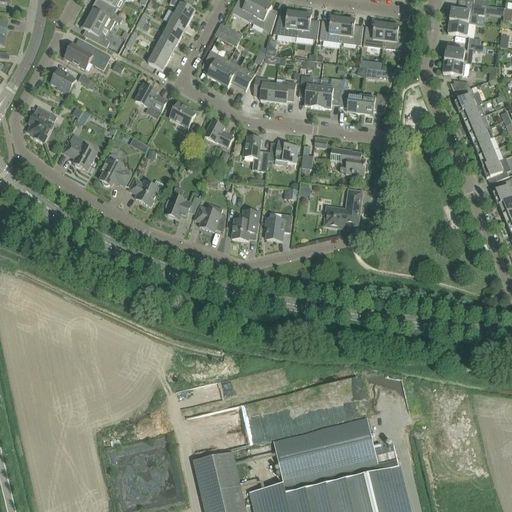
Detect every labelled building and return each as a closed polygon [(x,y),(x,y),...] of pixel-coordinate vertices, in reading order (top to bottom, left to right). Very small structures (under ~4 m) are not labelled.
[(120,0),(98,0),(110,7),(108,12),(115,15),(118,9),(116,8),(120,0)] [(190,22),(195,12),(173,0),(172,0),(170,5),(179,9),(176,15),(190,22)] [(239,0),(232,14),(250,24),(262,2),(257,0),(249,0),(248,2),(244,0),(239,0)] [(153,10),(156,4),(151,1),(148,7),(153,10)] [(272,8),(262,2),(250,24),(271,35),(274,26),(277,16),(276,16),(276,17),(269,13),(272,8)] [(92,10),(87,19),(104,29),(110,32),(116,22),(120,24),(123,20),(115,15),(108,12),(105,17),(96,12),(92,10)] [(451,10),(450,23),(469,25),(471,13),(451,10)] [(277,37),(297,39),(300,15),(288,13),(287,19),(280,18),(280,17),(279,17),(273,36),(277,37)] [(144,15),(140,21),(146,24),(149,18),(144,15)] [(170,25),(184,32),(190,22),(176,15),(170,25)] [(312,16),(300,15),(297,39),(313,41),(317,42),(320,22),(319,22),(319,23),(311,22),(312,16)] [(85,38),(86,38),(107,49),(110,44),(106,41),(107,40),(102,34),(104,29),(87,19),(82,29),(87,32),(85,38)] [(323,43),(340,45),(344,20),(332,19),(331,25),(323,24),(323,23),(322,23),(320,42),(323,43)] [(355,22),(344,20),(340,45),(361,47),(363,28),(363,29),(354,28),(355,22)] [(142,31),(146,24),(140,21),(137,28),(142,31)] [(467,38),(469,25),(450,23),(448,36),(467,38)] [(363,48),(384,50),(387,26),(375,24),(375,31),(366,30),(367,28),(366,28),(363,48)] [(179,42),(184,32),(170,25),(165,35),(179,42)] [(384,50),(405,53),(407,34),(406,35),(398,34),(399,27),(387,26),(384,50)] [(243,37),(232,31),(228,37),(240,43),(243,37)] [(160,45),(174,52),(179,42),(165,35),(160,45)] [(133,36),(129,41),(134,44),(138,38),(133,36)] [(237,49),(240,43),(228,37),(225,43),(237,49)] [(131,50),(134,44),(129,41),(126,47),(131,50)] [(160,45),(154,55),(168,62),(174,52),(160,45)] [(484,47),(480,47),(468,45),(468,52),(472,52),(480,53),(483,54),(484,47)] [(104,72),(111,59),(87,46),(83,53),(73,47),(73,46),(72,46),(65,60),(86,72),(91,63),(95,65),(95,67),(104,72)] [(267,51),(261,48),(259,53),(265,56),(267,51)] [(266,57),(275,58),(277,51),(275,51),(268,50),(266,57)] [(470,66),(472,53),(446,50),(445,63),(470,66)] [(218,84),(230,62),(211,52),(202,69),(203,70),(203,69),(210,72),(207,78),(218,84)] [(265,57),(259,54),(255,63),(260,66),(265,57)] [(163,73),(168,62),(154,55),(149,65),(163,73)] [(280,59),(265,57),(265,62),(267,65),(276,66),(279,63),(280,59)] [(255,76),(230,62),(218,84),(228,89),(231,84),(246,92),(245,93),(246,93),(255,76)] [(303,62),(302,70),(313,71),(314,63),(309,62),(309,63),(303,62)] [(360,62),(360,69),(367,70),(368,63),(360,62)] [(117,63),(112,71),(121,76),(125,68),(117,63)] [(462,78),(467,78),(468,77),(470,66),(445,63),(443,75),(462,78)] [(388,80),(389,73),(381,72),(376,71),(367,70),(366,80),(377,81),(377,79),(388,80)] [(58,89),(57,91),(68,97),(77,81),(59,71),(51,85),(58,89)] [(81,77),(78,82),(89,88),(93,91),(97,85),(92,82),(81,77)] [(311,109),(317,110),(320,88),(313,87),(314,78),(302,77),(301,86),(299,96),(306,97),(305,107),(311,108),(311,109)] [(273,107),(276,87),(269,86),(270,81),(256,79),(254,98),(261,99),(261,103),(271,104),(271,106),(273,107)] [(320,88),(317,110),(325,111),(325,110),(331,111),(333,99),(340,100),(339,108),(340,108),(342,91),(344,81),(332,80),(331,87),(321,85),(320,88)] [(340,108),(340,109),(347,110),(347,112),(347,114),(349,114),(349,115),(356,117),(357,115),(361,116),(364,98),(357,97),(347,93),(350,82),(344,80),(344,81),(342,91),(340,108)] [(283,88),(276,87),(273,107),(277,107),(277,105),(287,106),(287,102),(294,103),(296,85),(284,83),(283,88)] [(460,95),(471,90),(468,85),(469,85),(469,84),(454,83),(454,85),(451,86),(455,97),(460,95)] [(158,93),(145,86),(135,102),(149,109),(150,107),(161,114),(168,103),(160,99),(159,99),(155,97),(158,93)] [(479,94),(474,95),(472,90),(471,91),(471,90),(460,95),(463,100),(455,104),(455,106),(458,114),(459,113),(459,115),(480,106),(483,105),(479,94)] [(377,100),(364,98),(361,116),(374,117),(374,113),(383,114),(389,99),(379,95),(377,100)] [(191,111),(187,109),(178,104),(169,120),(188,130),(196,116),(190,112),(191,111)] [(461,115),(465,125),(485,117),(480,106),(459,115),(460,115),(461,115)] [(48,123),(52,116),(42,110),(37,118),(34,116),(29,125),(32,127),(31,129),(29,134),(34,136),(35,137),(34,139),(44,145),(44,143),(53,126),(48,123)] [(87,121),(90,115),(84,112),(81,118),(87,121)] [(465,125),(470,136),(484,130),(490,128),(485,117),(465,125)] [(213,123),(208,132),(204,138),(217,145),(217,143),(228,149),(234,139),(223,133),(225,129),(213,123)] [(114,136),(116,132),(117,131),(112,127),(109,133),(114,136)] [(489,141),(494,139),(490,128),(484,130),(470,136),(474,147),(489,141)] [(189,135),(181,149),(189,153),(197,139),(189,135)] [(260,153),(262,140),(247,138),(246,151),(244,150),(243,158),(253,159),(252,172),(261,173),(263,153),(260,153)] [(139,149),(141,144),(132,141),(131,146),(139,149)] [(479,158),(494,152),(489,141),(474,147),(479,158)] [(71,142),(68,146),(64,155),(72,159),(72,158),(76,160),(73,164),(88,172),(98,154),(83,146),(82,148),(71,142)] [(285,146),(286,143),(278,142),(275,165),(283,167),(283,164),(296,165),(299,148),(285,146)] [(315,149),(327,150),(328,144),(316,142),(315,149)] [(146,155),(149,148),(143,145),(139,151),(146,155)] [(352,153),(353,152),(332,149),(330,162),(341,164),(342,165),(347,165),(346,174),(346,176),(365,179),(367,162),(361,161),(362,154),(352,153)] [(149,151),(148,160),(155,161),(157,153),(149,151)] [(482,169),(482,170),(498,163),(494,152),(479,158),(483,169),(482,169)] [(225,165),(230,156),(224,153),(219,161),(221,162),(220,165),(219,165),(217,169),(222,171),(225,165)] [(267,174),(269,162),(270,154),(263,153),(261,173),(267,174)] [(192,169),(198,158),(190,154),(184,165),(192,169)] [(108,161),(106,164),(101,172),(104,174),(100,181),(112,188),(115,183),(125,188),(132,176),(121,171),(123,169),(115,165),(118,160),(117,158),(113,156),(110,156),(108,161)] [(312,171),(313,158),(303,156),(301,170),(302,170),(310,171),(312,171)] [(507,174),(511,172),(506,159),(498,163),(482,170),(487,181),(495,177),(497,183),(509,178),(507,174)] [(137,197),(137,198),(135,200),(139,202),(151,209),(160,191),(145,183),(144,185),(135,181),(129,193),(137,197)] [(493,195),(497,206),(511,199),(511,196),(509,188),(511,186),(511,185),(510,181),(499,186),(501,191),(493,195)] [(311,189),(301,188),(300,197),(310,198),(311,189)] [(284,200),(288,201),(297,202),(298,192),(289,191),(285,190),(284,200)] [(358,227),(363,193),(349,192),(346,212),(340,211),(327,209),(326,218),(325,228),(337,229),(337,227),(344,228),(344,225),(358,227)] [(169,202),(166,209),(168,210),(166,216),(176,220),(180,221),(181,218),(186,220),(189,214),(189,213),(193,205),(181,200),(173,197),(171,203),(169,202)] [(503,217),(511,212),(511,199),(497,206),(498,206),(499,206),(503,217)] [(206,210),(200,208),(195,222),(201,225),(200,229),(202,230),(215,234),(221,215),(223,211),(216,208),(214,213),(206,210)] [(260,214),(252,213),(244,212),(242,222),(235,221),(232,241),(248,243),(250,234),(256,235),(257,235),(260,214)] [(508,227),(511,225),(511,212),(503,217),(508,227)] [(275,223),(267,222),(266,231),(268,231),(266,241),(282,243),(283,234),(291,235),(293,217),(282,216),(281,221),(276,221),(275,223)] [(221,412),(211,412),(211,424),(221,424),(221,412)] [(253,511),(412,511),(401,468),(399,468),(394,447),(387,449),(386,447),(374,450),(367,420),(273,443),(284,486),(249,494),(253,511)] [(215,431),(219,452),(228,450),(224,429),(215,431)] [(204,511),(246,511),(233,453),(193,462),(204,511)]
